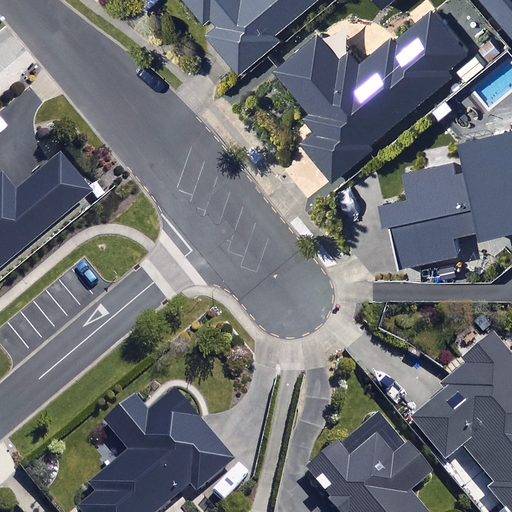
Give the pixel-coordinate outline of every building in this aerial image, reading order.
[(314,0),(188,0),(206,20),(200,26),(241,72),(279,39),(276,35),(314,0)] [(511,0),(484,0),(511,34),(511,0)] [(467,52),(432,8),(361,65),(350,51),(341,58),(320,33),(277,68),(323,125),(302,141),(333,180),(370,151),(366,145),(451,77),(446,70),(467,52)] [(511,126),(459,139),(463,157),(404,170),(409,194),(384,200),(399,264),(456,251),(452,233),(478,227),(480,234),(511,226),(511,126)] [(0,269),(85,197),(53,160),(9,198),(0,187),(0,269)] [(442,466),(460,451),(511,511),(511,365),(489,339),(448,374),(451,378),(436,391),(441,398),(408,425),(442,466)] [(232,464),(172,396),(148,417),(134,401),(103,427),(129,456),(70,507),(74,511),(159,511),(185,490),(192,498),(232,464)] [(427,478),(377,416),(304,475),(334,511),(421,511),(407,494),(427,478)]
